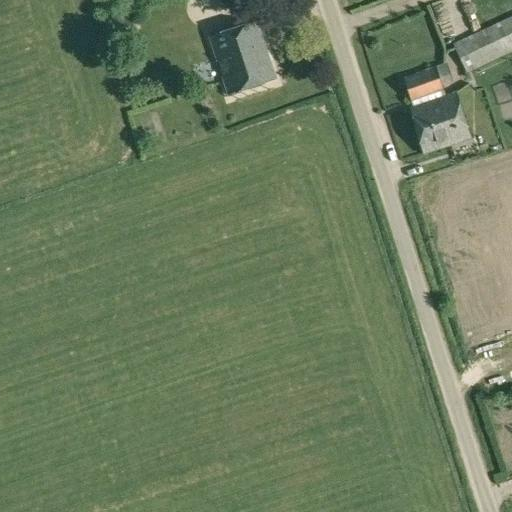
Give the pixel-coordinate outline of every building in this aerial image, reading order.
[(209,0),(198,0),(203,14),(213,11),(209,0)] [(105,18),(112,40),(139,32),(132,10),(105,18)] [(188,13),(163,19),(169,51),(195,45),(188,13)] [(511,17),(454,43),(467,73),(511,52),(511,17)] [(210,37),(229,94),(276,79),(258,22),(210,37)] [(441,82),(436,67),(405,78),(413,101),(444,90),(441,82)] [(437,101),(450,145),(473,138),(460,94),(437,101)] [(450,145),(437,101),(411,109),(424,153),(450,145)]
